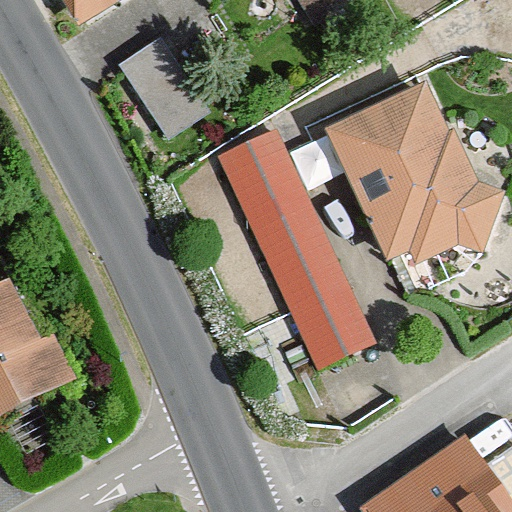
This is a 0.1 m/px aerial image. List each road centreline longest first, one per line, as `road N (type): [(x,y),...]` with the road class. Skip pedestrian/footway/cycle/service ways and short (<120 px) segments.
road 1 (secondary): [(0,0),(69,121),(212,427)]
road 2 (residential): [(62,511),(212,427)]
